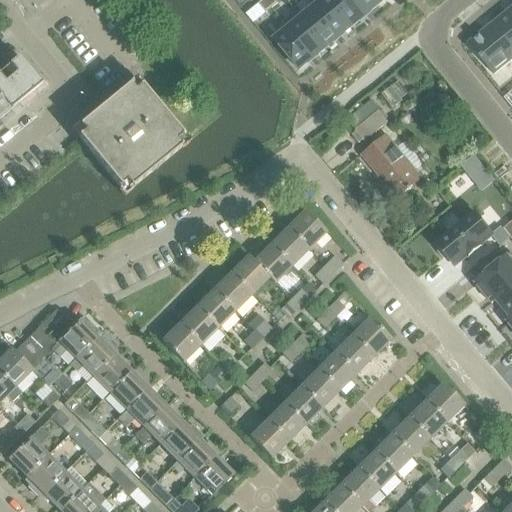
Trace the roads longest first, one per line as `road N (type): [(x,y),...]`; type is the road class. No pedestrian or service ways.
road 1 (residential): [(0,319),(298,160)]
road 2 (residential): [(511,412),(298,160)]
road 3 (residential): [(0,8),(67,92),(65,106),(0,162)]
road 4 (residential): [(301,132),(423,29)]
road 5 (residential): [(423,29),(511,139)]
